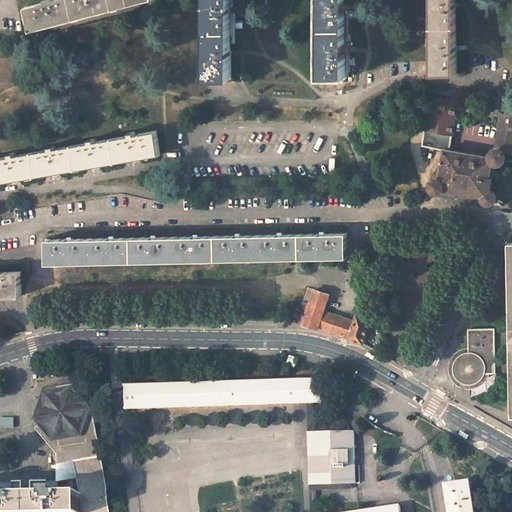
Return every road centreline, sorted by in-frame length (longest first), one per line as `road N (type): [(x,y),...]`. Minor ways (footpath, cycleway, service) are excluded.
road 1 (secondary): [(0,356),(78,338),(302,342),(415,393)]
road 2 (residential): [(415,393),(483,239)]
